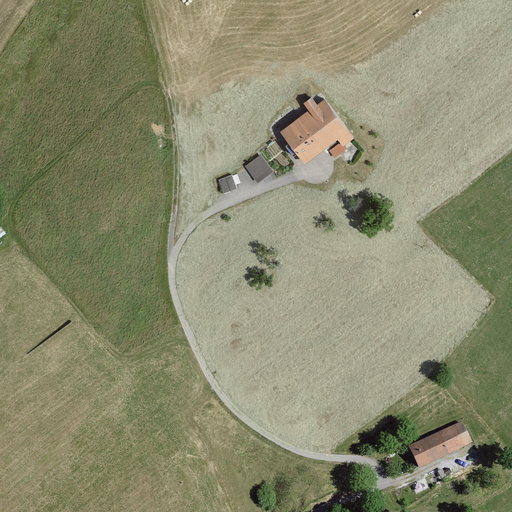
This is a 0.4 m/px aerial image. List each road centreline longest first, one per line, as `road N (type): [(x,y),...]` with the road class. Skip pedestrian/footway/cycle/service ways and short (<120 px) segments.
road 1 (residential): [(315,511),(363,493),(378,471),(364,460),(292,448),(248,422),(206,370),(171,272),(179,244),(211,210),(312,172)]
road 2 (track): [(144,0),(175,137),(172,258)]
